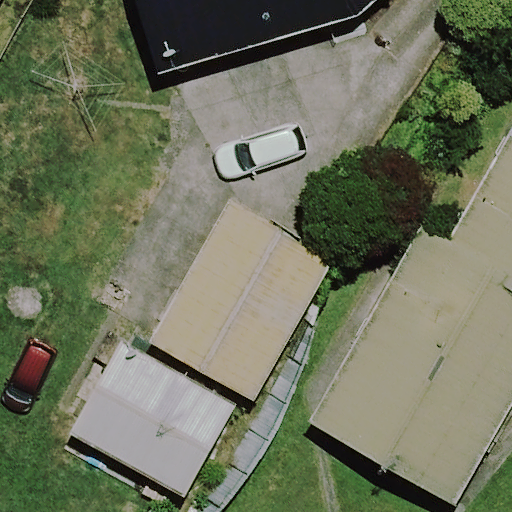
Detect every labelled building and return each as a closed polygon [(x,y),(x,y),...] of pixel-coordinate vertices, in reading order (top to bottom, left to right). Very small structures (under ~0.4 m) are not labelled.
[(373,0),(129,0),(150,74),(349,20),(373,0)] [(511,115),(418,278),(399,267),(305,430),(446,511),(511,396),(511,115)] [(322,266),(222,211),(145,350),(245,405),(322,266)] [(218,416),(112,357),(67,439),(173,498),(218,416)] [(161,511),(143,502),(137,511),(161,511)]
